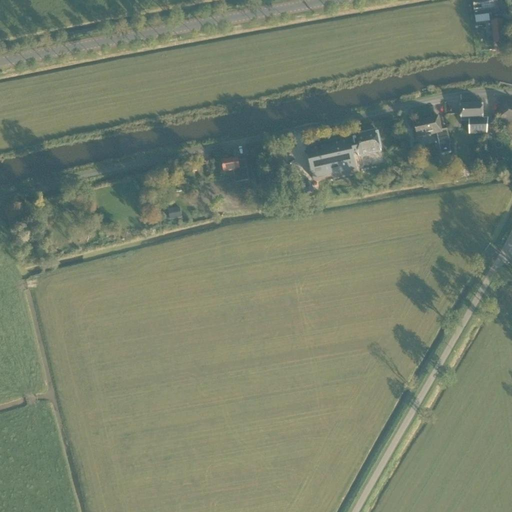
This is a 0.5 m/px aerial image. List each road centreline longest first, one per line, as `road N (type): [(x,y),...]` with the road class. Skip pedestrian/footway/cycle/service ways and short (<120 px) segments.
road 1 (unclassified): [(0,197),(430,100),(511,95)]
road 2 (secondary): [(0,63),(337,0)]
road 3 (unclassified): [(357,511),(511,239)]
